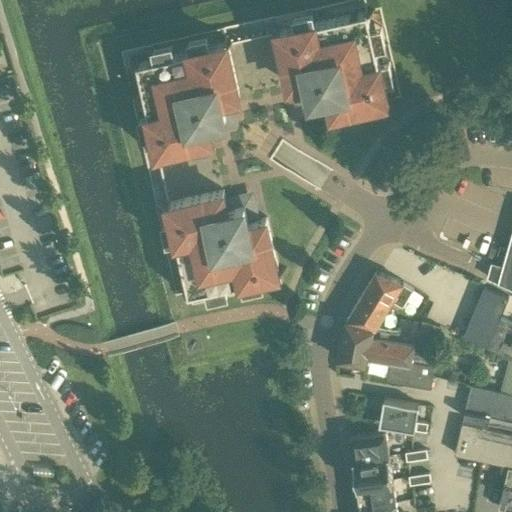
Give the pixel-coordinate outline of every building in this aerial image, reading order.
[(368,9),(365,0),(345,0),(121,50),(176,294),(189,291),(192,303),(282,283),(267,216),(257,218),(254,204),(240,195),(226,199),(224,189),(169,201),(158,150),(213,138),(210,129),(224,125),(233,111),(230,97),(240,95),(227,40),(278,29),(289,83),(299,81),(302,95),(316,104),(330,100),(333,110),(400,95),(380,6),(368,9)] [(511,231),(498,281),(511,286),(511,231)] [(487,268),(491,258),(433,236),(429,246),(487,268)] [(378,295),(390,302),(394,297),(403,303),(414,286),(404,280),(376,268),(366,285),(376,290),(378,295)] [(20,290),(34,286),(30,273),(16,277),(20,290)] [(475,305),(500,316),(509,294),(484,284),(475,305)] [(374,328),(390,302),(378,295),(376,290),(366,285),(347,317),(374,324),(373,328),(374,328)] [(511,321),(500,316),(475,305),(463,334),(509,356),(510,354),(511,354),(511,321)] [(374,324),(347,317),(338,357),(365,362),(367,354),(373,328),(374,324)] [(407,334),(409,320),(400,318),(398,333),(407,334)] [(434,344),(440,324),(423,318),(416,338),(434,344)] [(407,334),(416,336),(419,321),(409,320),(407,334)] [(398,333),(374,328),(373,328),(367,354),(405,360),(402,378),(418,380),(420,371),(433,373),(433,365),(424,363),(428,344),(415,342),(416,336),(407,334),(398,333)] [(424,363),(433,365),(436,345),(428,344),(424,363)] [(511,354),(510,354),(509,356),(500,388),(511,391),(511,354)] [(511,391),(500,388),(470,381),(463,414),(511,425),(511,391)] [(380,422),(415,428),(420,403),(384,397),(380,422)] [(508,464),(511,465),(511,430),(463,419),(455,452),(508,464)] [(428,421),(417,420),(416,428),(426,430),(428,421)] [(390,452),(386,428),(350,433),(354,457),(390,452)] [(426,448),(416,449),(417,458),(428,456),(426,448)] [(407,459),(417,458),(416,449),(406,451),(407,459)] [(357,482),(393,477),(390,452),(354,457),(357,482)] [(511,465),(508,464),(498,506),(511,508),(511,465)] [(430,471),(420,473),(421,481),(431,480),(430,471)] [(409,474),(411,483),(421,481),(420,473),(409,474)] [(397,500),(393,477),(357,482),(361,505),(397,500)] [(361,511),(398,511),(397,500),(361,505),(361,511)]
